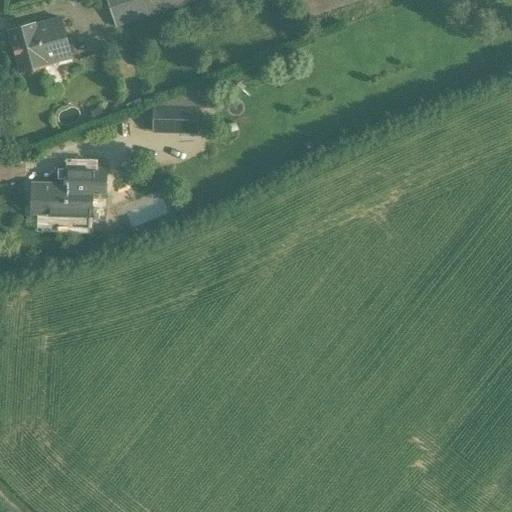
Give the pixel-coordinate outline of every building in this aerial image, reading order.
[(106,0),(115,27),(197,0),(106,0)] [(297,0),(304,19),(362,0),(297,0)] [(46,65),(72,58),(61,16),(35,23),(9,30),(20,72),(46,65)] [(197,134),(198,105),(194,105),(194,99),(177,98),(177,105),(152,104),(152,133),(197,134)] [(89,110),(94,123),(104,119),(100,107),(89,110)] [(107,163),(66,162),(65,184),(33,183),(32,216),(64,217),(64,221),(92,222),(93,197),(106,197),(107,163)]
